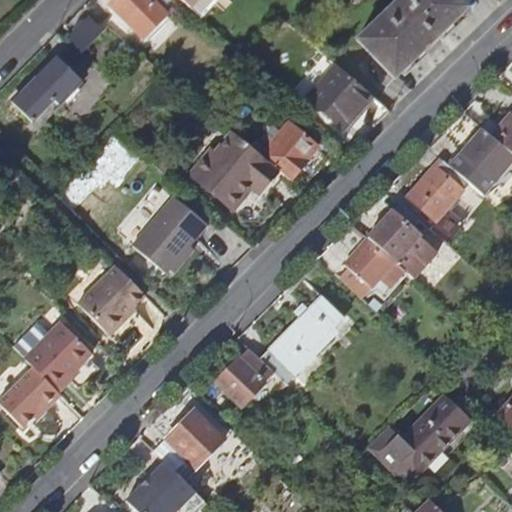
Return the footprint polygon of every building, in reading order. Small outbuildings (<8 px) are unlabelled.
[(165,16),(148,0),(116,0),(110,6),(109,7),(131,28),(147,43),(155,35),(151,31),(165,16)] [(178,0),(191,11),(200,0),(178,0)] [(459,0),(398,0),(356,39),(394,79),(468,9),(459,0)] [(87,18),(70,37),(79,59),(84,53),(103,32),(87,18)] [(103,32),(84,53),(94,63),(118,38),(107,29),(103,32)] [(56,59),(12,104),(32,124),(53,102),(58,106),(80,84),(56,59)] [(336,65),(307,98),(341,129),(372,96),(336,65)] [(511,109),(511,111),(505,108),(493,123),(498,127),(491,136),(511,153),(511,109)] [(268,147),(260,157),(278,172),(290,182),(300,169),(310,177),(324,160),(315,152),(316,150),(287,126),(279,135),(272,128),(261,141),(268,147)] [(493,182),(511,157),(511,153),(491,136),(481,128),(459,154),(493,182)] [(211,152),(190,178),(230,211),(251,186),(260,194),(278,172),(260,157),(234,135),(217,157),(211,152)] [(434,166),(406,197),(435,221),(461,191),(461,190),(466,182),(442,162),(437,169),(434,166)] [(173,199),(131,250),(166,278),(207,227),(173,199)] [(437,256),(409,231),(419,220),(401,204),(368,239),(395,263),(404,271),(414,280),(437,256)] [(343,266),(346,270),(339,278),(362,300),(381,279),(389,286),(404,271),(395,263),(368,239),(343,266)] [(145,296),(116,267),(78,305),(109,337),(127,318),(125,316),(145,296)] [(322,297),(259,359),(281,382),(281,381),(291,372),(313,350),(344,319),(322,297)] [(26,358),(34,367),(60,391),(72,379),(81,388),(101,367),(89,356),(93,352),(62,321),(26,358)] [(248,349),(215,382),(240,407),(248,399),(255,407),(265,403),(272,394),(281,382),(259,359),(248,349)] [(313,350),(291,372),(302,383),(324,362),(313,350)] [(60,391),(34,367),(0,402),(0,403),(25,428),(44,408),(47,411),(63,395),(60,391)] [(281,382),(272,394),(276,396),(285,386),(281,382)] [(471,419),(442,394),(401,439),(398,437),(382,454),(401,471),(417,470),(436,448),(441,453),(471,419)] [(511,397),(497,413),(511,426),(511,397)] [(193,412),(154,452),(164,463),(172,470),(184,457),(196,470),(224,442),(193,412)] [(483,477),(504,499),(511,491),(511,473),(497,458),(479,474),(434,504),(429,498),(414,511),(427,511),(430,510),(483,477)] [(172,470),(164,463),(126,502),(135,511),(176,511),(195,493),(172,470)] [(430,510),(427,511),(511,511),(511,506),(504,499),(483,477),(430,510)]
